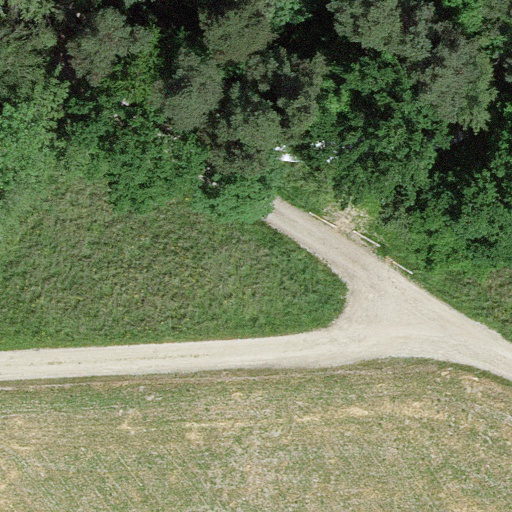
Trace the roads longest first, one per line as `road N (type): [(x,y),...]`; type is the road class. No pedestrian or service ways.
road 1 (track): [(511,374),(73,75),(9,0)]
road 2 (track): [(489,356),(0,374)]
